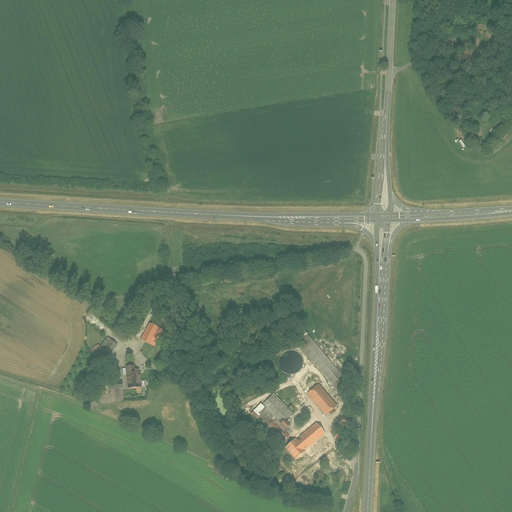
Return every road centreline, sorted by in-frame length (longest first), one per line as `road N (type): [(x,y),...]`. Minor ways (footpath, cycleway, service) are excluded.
road 1 (primary): [(0,202),(336,218)]
road 2 (unclassified): [(356,249),(366,266),(356,466),(346,511)]
road 3 (primary): [(367,511),(382,285)]
road 4 (track): [(11,511),(38,395),(0,375)]
road 5 (secondary): [(383,152),(392,0)]
road 6 (unknown): [(511,22),(470,28),(388,78)]
